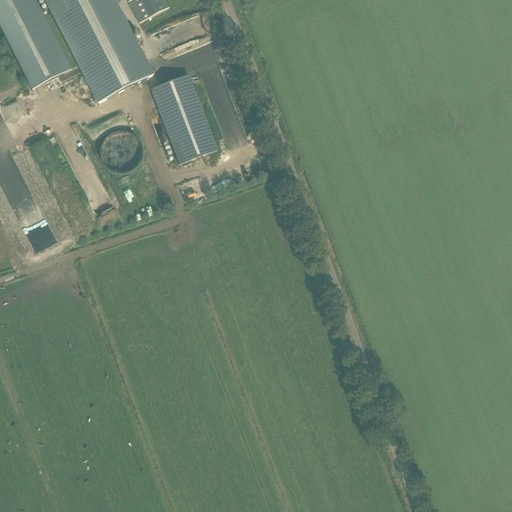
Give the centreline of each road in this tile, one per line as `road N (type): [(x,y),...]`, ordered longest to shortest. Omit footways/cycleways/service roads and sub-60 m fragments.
road 1 (unclassified): [(420,511),(225,0)]
road 2 (track): [(0,284),(182,219),(147,126)]
